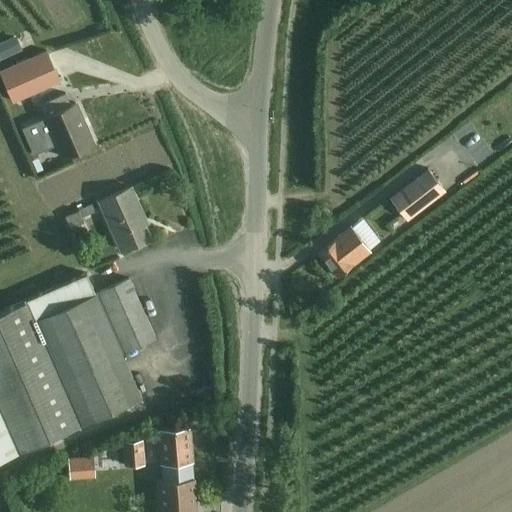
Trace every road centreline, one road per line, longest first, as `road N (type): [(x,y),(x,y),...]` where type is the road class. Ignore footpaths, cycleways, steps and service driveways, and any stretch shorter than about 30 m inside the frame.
road 1 (secondary): [(239,511),(258,130)]
road 2 (unclassified): [(140,0),(190,111),(258,130)]
road 3 (secondary): [(258,130),(271,0)]
